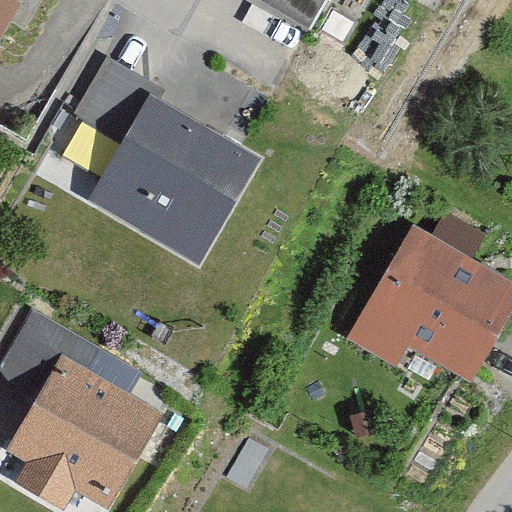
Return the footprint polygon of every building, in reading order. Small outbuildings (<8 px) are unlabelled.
[(28,0),(0,0),(0,77),(35,13),(24,8),(28,0)] [(269,0),(264,10),(318,38),(338,0),(269,0)] [(161,108),(168,97),(112,65),(79,123),(130,152),(99,207),(212,271),(270,170),(161,108)] [(511,332),(511,283),(423,230),(354,344),(408,376),(421,354),(478,389),(511,332)] [(0,377),(0,383),(38,405),(9,455),(37,471),(26,491),(62,511),(73,511),(81,498),(106,511),(122,511),(173,423),(93,378),(103,359),(33,319),(0,377)]
